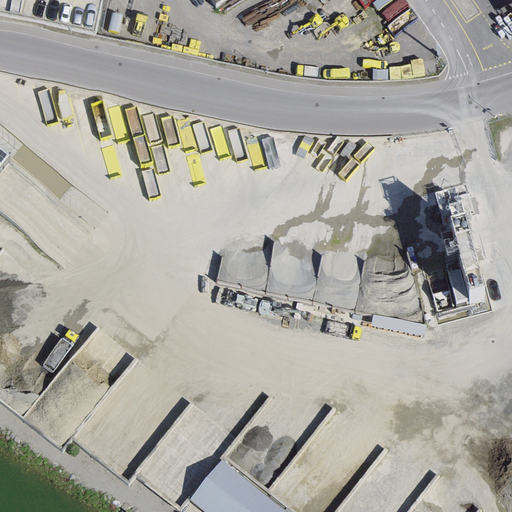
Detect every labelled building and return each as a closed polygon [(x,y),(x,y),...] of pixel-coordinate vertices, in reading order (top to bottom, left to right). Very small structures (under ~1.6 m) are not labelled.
[(0,0),(0,19),(94,39),(103,0),(0,0)] [(241,0),(191,0),(207,23),(241,0)] [(0,183),(8,174),(0,167),(0,183)] [(461,266),(463,275),(434,282),(441,313),(493,301),(483,261),(461,266)] [(69,451),(77,441),(134,485),(182,422),(155,402),(144,416),(121,399),(130,388),(125,384),(143,360),(99,326),(28,419),(69,451)] [(283,511),(221,463),(188,503),(198,511),(283,511)]
